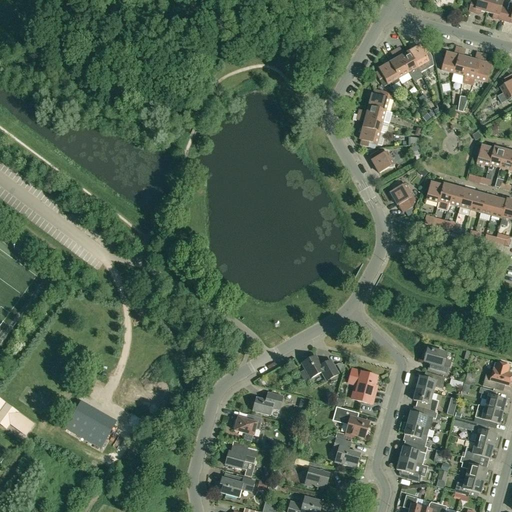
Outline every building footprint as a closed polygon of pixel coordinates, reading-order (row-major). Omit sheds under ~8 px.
[(487,13),(490,0),(477,0),(477,1),(471,0),(468,12),(479,15),(480,11),(487,13)] [(504,22),(507,10),(501,8),(503,1),(497,0),(490,0),(487,13),(494,15),(493,19),(504,22)] [(432,57),(429,52),(425,46),(421,48),(420,46),(409,53),(421,74),(433,66),(432,57)] [(453,74),(460,49),(456,48),(454,51),(455,56),(446,54),(441,71),(453,74)] [(421,74),(409,53),(402,57),(401,51),(399,49),(395,51),(411,79),(421,74)] [(462,83),(469,60),(461,58),(464,54),(464,50),(460,49),(453,74),(452,80),(462,83)] [(401,84),(411,79),(395,51),(391,53),(392,56),(396,60),(390,63),(399,79),(398,79),(400,82),(401,84)] [(474,80),(481,55),(477,54),(475,57),(476,62),(469,60),(462,83),(473,86),(475,80),(474,80)] [(474,80),(475,80),(487,83),(491,66),(482,64),(485,59),(485,56),(481,55),(474,80)] [(391,87),(400,82),(398,79),(399,79),(390,63),(379,70),(380,71),(375,74),(381,85),(384,87),(389,84),(391,87)] [(511,77),(511,76),(504,80),(506,84),(500,88),(503,94),(498,97),(501,104),(507,100),(507,101),(508,100),(509,102),(511,98),(511,77)] [(386,93),(383,93),(375,90),(374,95),(372,95),(369,107),(386,112),(390,97),(386,93)] [(458,111),(463,113),(468,100),(461,97),(458,111)] [(392,113),(386,112),(369,107),(367,115),(362,111),(359,111),(358,115),(389,124),(392,113)] [(430,117),(427,114),(422,118),(425,122),(430,117)] [(386,134),(389,124),(358,115),(357,120),(360,121),(365,121),(363,128),(386,134)] [(489,137),(495,135),(493,127),(487,128),(488,133),(489,137)] [(369,143),(383,147),(386,134),(363,128),(360,140),(361,141),(360,146),(368,148),(369,143)] [(478,134),(478,133),(472,136),(476,141),(481,138),(478,134)] [(411,146),(418,145),(418,139),(409,138),(409,146),(411,146)] [(417,146),(410,148),(413,156),(419,154),(417,146)] [(493,150),(481,147),(476,164),(489,167),(493,150)] [(500,168),(504,151),(494,148),(493,150),(489,167),(488,170),(492,171),(493,166),(500,168)] [(371,161),(379,174),(388,169),(394,168),(394,165),(387,152),(380,156),(378,151),(370,156),(373,160),(371,161)] [(510,171),(511,164),(511,153),(504,151),(500,168),(510,171)] [(425,177),(428,173),(422,168),(419,172),(425,177)] [(403,213),(412,208),(415,202),(405,184),(405,185),(403,183),(399,188),(390,193),(398,206),(399,206),(403,213)] [(443,187),(442,187),(430,183),(426,200),(438,204),(443,187)] [(449,205),(454,188),(443,185),(442,187),(443,187),(438,204),(437,209),(447,212),(449,205)] [(459,208),(464,191),(454,188),(449,205),(459,208)] [(470,211),(474,194),(464,191),(459,208),(470,211)] [(480,213),(485,196),(474,194),(470,211),(480,213)] [(491,216),(495,199),(485,196),(480,213),(491,216)] [(506,202),(505,202),(495,199),(491,216),(501,219),(502,218),(502,217),(506,202)] [(502,217),(502,218),(511,220),(511,201),(506,200),(505,202),(506,202),(502,217)] [(412,208),(405,212),(408,218),(411,216),(414,211),(412,208)] [(426,216),(424,224),(432,226),(434,219),(426,216)] [(446,377),(446,376),(450,363),(444,361),(446,354),(442,353),(442,352),(438,349),(433,349),(432,350),(427,349),(424,362),(437,366),(435,374),(446,377)] [(326,381),(335,376),(338,374),(331,361),(325,364),(324,362),(320,361),(319,362),(316,356),(308,361),(307,360),(303,362),(303,363),(302,364),(305,371),(302,373),(301,375),(304,381),(307,381),(321,373),(326,381)] [(339,363),(336,365),(341,373),(343,371),(345,365),(339,363)] [(511,377),(511,374),(507,373),(508,367),(506,366),(505,364),(501,363),(499,364),(496,363),(494,370),(493,370),(491,377),(485,375),(482,387),(494,390),(495,383),(509,387),(510,384),(511,383),(511,377)] [(362,373),(361,374),(353,372),(350,380),(357,381),(352,400),(371,405),(376,390),(375,389),(374,388),(377,377),(362,373)] [(445,378),(438,376),(434,375),(432,381),(420,378),(416,389),(432,394),(434,388),(442,390),(445,378)] [(485,408),(502,413),(506,401),(493,397),(495,392),(480,388),(479,394),(481,394),(480,399),(487,401),(485,408)] [(431,400),(432,394),(416,389),(413,401),(426,404),(424,410),(435,413),(438,402),(431,400)] [(253,408),(252,412),(270,417),(272,409),(280,411),(283,397),(267,393),(265,401),(256,398),(255,402),(253,403),(252,407),(253,408)] [(342,408),(343,408),(344,405),(346,401),(338,398),(337,399),(335,406),(342,408)] [(0,417),(26,436),(34,425),(0,399),(0,417)] [(81,403),(66,429),(101,449),(116,423),(81,403)] [(502,413),(485,408),(478,406),(473,423),(485,427),(487,421),(499,425),(502,413)] [(346,435),(347,435),(353,437),(354,435),(364,438),(365,437),(366,436),(367,432),(367,430),(369,423),(356,419),(355,418),(356,413),(343,410),(338,408),(334,420),(343,423),(348,424),(346,435)] [(435,413),(424,410),(423,410),(422,416),(410,413),(407,424),(424,429),(425,423),(431,424),(433,419),(435,420),(437,414),(435,413)] [(251,442),(253,436),(253,437),(255,429),(259,430),(262,419),(250,415),(248,421),(238,418),(234,431),(245,434),(243,440),(251,442)] [(484,432),(485,427),(473,423),(471,433),(471,434),(469,441),(475,443),(493,447),(496,435),(484,432)] [(407,424),(404,424),(402,430),(405,431),(404,435),(416,438),(414,445),(416,445),(425,447),(426,443),(429,430),(424,429),(407,424)] [(333,451),(338,452),(335,463),(356,469),(360,455),(348,451),(351,443),(345,441),(336,439),(333,451)] [(489,460),(493,447),(475,443),(473,450),(466,448),(464,458),(476,461),(477,456),(489,460)] [(427,448),(425,447),(416,445),(414,451),(402,448),(399,459),(416,464),(419,453),(426,454),(427,448)] [(233,446),(231,453),(228,453),(225,466),(242,470),(246,471),(248,463),(253,465),(257,453),(243,449),(242,449),(233,446)] [(277,454),(272,452),(269,462),(275,463),(277,454)] [(476,461),(464,458),(461,457),(460,463),(462,464),(461,468),(468,470),(466,477),(483,482),(487,470),(474,467),(476,461)] [(422,465),(416,464),(399,459),(396,470),(408,474),(406,480),(419,483),(421,477),(419,476),(422,465)] [(321,466),(309,463),(308,468),(309,470),(308,475),(309,477),(306,486),(312,487),(315,486),(326,489),(328,482),(326,480),(328,475),(320,473),(319,471),(321,466)] [(442,463),(440,470),(446,472),(448,465),(442,463)] [(446,472),(440,470),(437,479),(443,481),(446,472)] [(255,482),(250,481),(237,477),(236,482),(221,478),(219,486),(220,486),(219,489),(221,490),(220,494),(239,499),(241,490),(252,493),(255,482)] [(480,494),(483,482),(466,477),(464,485),(457,483),(454,493),(466,496),(468,491),(480,494)] [(268,484),(260,481),(258,489),(266,491),(268,484)] [(419,511),(421,508),(415,506),(417,499),(406,496),(403,508),(409,510),(408,511),(419,511)] [(287,511),(319,511),(322,503),(304,498),(302,506),(290,502),(287,511)] [(438,511),(440,505),(431,503),(429,505),(428,510),(421,508),(419,511),(438,511)]
